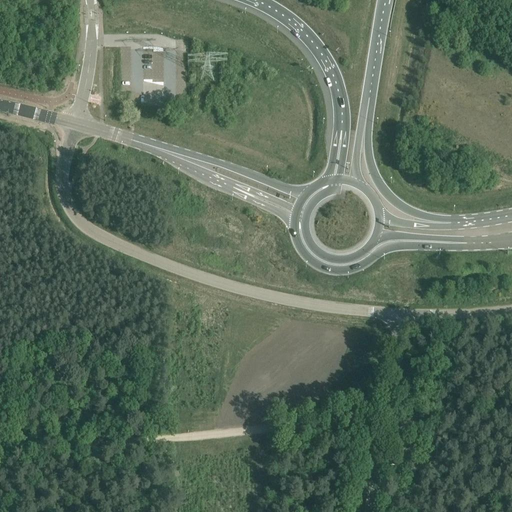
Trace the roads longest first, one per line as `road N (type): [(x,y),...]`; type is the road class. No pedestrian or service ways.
road 1 (track): [(0,455),(314,423),(387,407)]
road 2 (unclassified): [(404,314),(298,301),(149,256),(79,220),(61,180)]
road 3 (trunk): [(294,220),(301,250),(338,271),(387,247),(465,243)]
road 4 (unclassified): [(369,511),(404,314)]
road 5 (tertiary): [(305,193),(129,139)]
road 6 (motorway): [(265,0),(327,56),(343,96),(345,130)]
road 7 (motorway): [(448,222),(395,203),(370,166),(361,128)]
road 8 (motorway): [(361,128),(381,0)]
road 9 (unclassified): [(75,122),(91,41),(89,0)]
